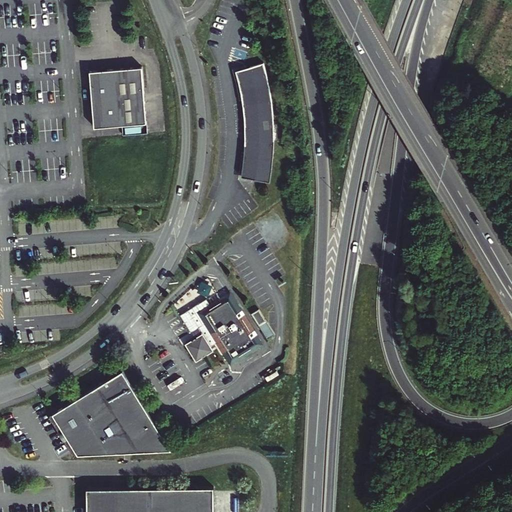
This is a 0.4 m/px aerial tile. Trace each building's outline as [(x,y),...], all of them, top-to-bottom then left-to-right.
[(242,175),(269,184),(269,183),(271,171),(273,156),(274,136),(274,121),(273,106),(271,91),(268,79),(264,63),(242,69),(236,70),(240,88),(242,96),(243,109),(244,121),(244,131),(244,145),(243,162),(242,175)] [(142,66),(90,70),(95,127),(147,122),(142,66)] [(211,282),(197,290),(202,299),(211,294),(219,288),(214,280),(211,282)] [(216,302),(225,297),(219,288),(211,294),(216,302)] [(201,325),(209,320),(203,310),(216,302),(211,294),(202,299),(182,311),(186,319),(193,329),(201,325)] [(216,302),(203,310),(209,320),(221,340),(228,351),(230,350),(235,358),(257,344),(252,336),(254,335),(229,294),(225,297),(216,302)] [(276,332),(261,308),(253,312),(268,337),(276,332)] [(209,320),(201,325),(207,336),(212,345),(221,340),(209,320)] [(207,336),(203,335),(196,339),(194,340),(189,344),(188,348),(197,362),(201,363),(208,359),(215,355),(216,351),(212,345),(207,336)] [(126,370),(56,413),(81,453),(174,449),(126,370)] [(215,511),(215,486),(88,488),(88,511),(215,511)]
